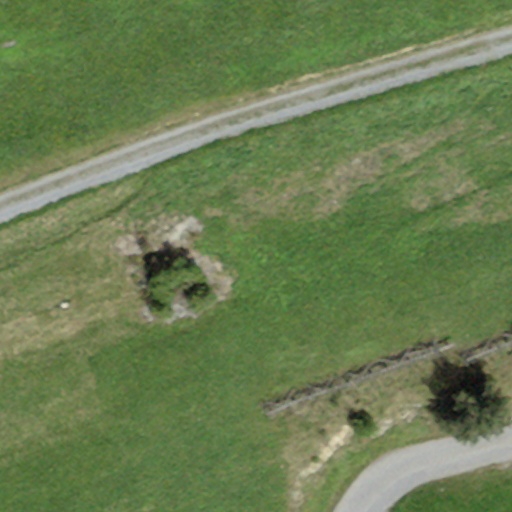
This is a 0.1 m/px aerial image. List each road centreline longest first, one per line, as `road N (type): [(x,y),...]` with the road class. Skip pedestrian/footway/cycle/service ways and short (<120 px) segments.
road 1 (track): [(511,42),(166,145),(0,208)]
road 2 (unclassified): [(511,441),(405,469),(361,511)]
